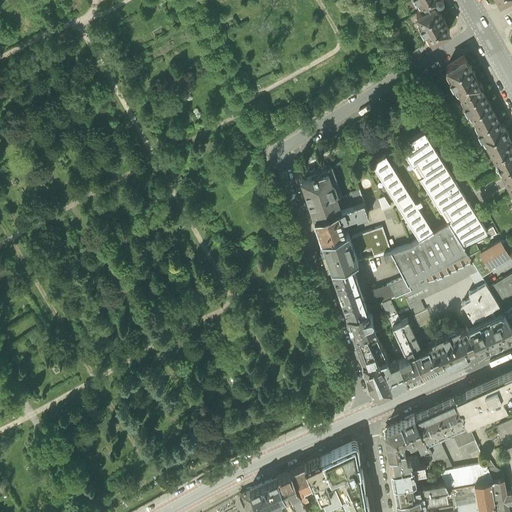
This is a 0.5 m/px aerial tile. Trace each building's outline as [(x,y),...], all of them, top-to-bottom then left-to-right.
[(85,0),(74,0),(75,1),(63,8),(68,17),(89,6),(85,0)] [(450,31),(443,19),(444,18),(442,15),(441,13),(439,13),(434,3),(436,3),(437,3),(438,4),(440,3),(441,3),(442,2),(443,1),(442,0),(416,0),(422,9),(414,13),(431,43),(450,31)] [(511,143),(508,135),(510,134),(503,120),(500,121),(498,117),(484,91),(472,67),(465,54),(446,65),(511,190),(511,143)] [(468,201),(424,130),(400,144),(447,220),(447,221),(448,220),(463,244),(462,243),(487,231),(468,201)] [(371,161),(419,238),(431,230),(416,205),(422,201),(420,198),(413,202),(384,154),(371,161)] [(301,179),(314,217),(356,203),(352,193),(337,198),(325,165),(309,170),(311,176),(301,179)] [(359,188),(351,190),(352,193),(356,203),(363,200),(359,188)] [(383,196),(379,197),(382,207),(389,204),(383,196)] [(321,239),(321,238),(344,231),(344,230),(342,223),(340,218),(346,216),(347,219),(356,215),(357,217),(368,213),(363,200),(356,203),(314,217),(319,231),(321,239)] [(393,255),(404,276),(410,288),(436,276),(437,278),(472,259),(468,253),(463,244),(448,220),(447,221),(447,220),(431,230),(419,238),(412,242),(390,249),(393,255)] [(330,264),(331,268),(351,262),(362,258),(360,251),(371,247),(374,255),(375,255),(375,254),(383,252),(390,249),(382,225),(350,236),(349,233),(347,229),(344,230),(344,231),(321,238),(323,242),(323,243),(320,244),(327,265),(330,264)] [(485,250),(482,252),(480,248),(468,253),(472,259),(482,275),(492,269),(490,265),(493,263),(495,267),(511,258),(509,254),(511,251),(505,240),(501,242),(499,238),(484,248),(485,250)] [(383,252),(385,258),(393,255),(390,249),(383,252)] [(485,280),(482,275),(472,259),(437,278),(436,276),(410,288),(403,292),(418,325),(432,319),(427,307),(424,308),(419,297),(442,287),(469,273),(476,285),(485,280)] [(340,294),(347,314),(366,307),(360,288),(358,282),(351,262),(331,268),(338,289),(340,294)] [(511,283),(506,274),(488,285),(497,300),(511,290),(511,283)] [(389,298),(403,292),(410,288),(404,276),(389,283),(371,289),(376,304),(382,301),(389,298)] [(488,285),(485,280),(476,285),(468,290),(471,295),(462,301),(472,318),(498,302),(497,300),(488,285)] [(399,320),(389,298),(382,301),(392,324),(400,320),(399,320)] [(501,307),(504,311),(511,323),(511,302),(510,301),(501,307)] [(347,314),(354,334),(366,330),(368,335),(376,331),(371,319),(372,318),(372,317),(372,316),(372,315),(371,314),(370,314),(369,314),(367,307),(366,307),(347,314)] [(468,328),(467,328),(478,345),(487,341),(488,342),(506,334),(506,332),(511,329),(511,323),(504,311),(468,328)] [(400,320),(414,350),(419,348),(418,344),(419,341),(407,316),(399,320),(400,320)] [(399,358),(414,350),(400,320),(392,324),(403,346),(395,349),(399,358)] [(427,343),(427,344),(437,364),(478,345),(467,328),(466,325),(465,326),(460,328),(458,325),(432,338),(433,340),(427,343)] [(391,385),(379,358),(368,335),(366,330),(354,334),(363,361),(373,389),(378,391),(391,385)] [(376,331),(368,335),(379,358),(386,356),(386,355),(376,331)] [(419,348),(414,350),(423,370),(437,364),(427,344),(419,348)] [(414,350),(399,358),(408,377),(423,370),(414,350)] [(389,363),(386,356),(379,358),(391,385),(408,377),(399,358),(389,363)] [(511,368),(455,395),(465,419),(476,414),(478,418),(511,403),(511,368)] [(465,419),(455,395),(414,414),(425,439),(451,428),(466,421),(465,419)] [(425,439),(414,414),(401,420),(411,440),(417,437),(425,455),(431,452),(427,442),(425,439)] [(511,419),(495,427),(505,449),(511,445),(511,419)] [(411,440),(401,420),(388,424),(385,429),(389,454),(400,452),(400,448),(404,447),(413,444),(411,440)] [(479,449),(466,421),(451,428),(459,446),(464,444),(469,454),(479,449)] [(440,470),(452,468),(438,437),(427,442),(431,452),(440,470)] [(331,451),(321,456),(330,476),(335,473),(340,486),(343,485),(346,491),(354,488),(355,490),(364,488),(363,483),(365,482),(362,468),(360,468),(358,454),(359,453),(357,442),(357,441),(356,441),(356,440),(355,440),(354,440),(353,440),(331,450),(331,451)] [(400,452),(389,454),(391,467),(421,462),(417,453),(409,455),(407,457),(404,447),(400,448),(400,452)] [(321,456),(304,464),(313,482),(321,501),(330,497),(322,479),(329,476),(330,476),(321,456)] [(492,479),(503,477),(502,471),(494,466),(489,459),(488,458),(483,458),(485,462),(492,479)] [(421,462),(391,467),(394,481),(412,479),(416,478),(414,472),(425,469),(424,461),(421,462)] [(492,479),(485,462),(452,468),(440,470),(445,479),(449,487),(490,480),(492,479)] [(313,482),(304,464),(291,470),(302,496),(309,492),(306,486),(313,482)] [(291,470),(277,477),(286,494),(291,492),(299,510),(306,507),(302,496),(291,470)] [(330,476),(329,476),(335,489),(338,495),(346,491),(343,485),(340,486),(335,473),(330,476)] [(286,494),(277,477),(273,478),(250,489),(258,508),(264,505),(265,508),(282,501),(280,497),(282,497),(286,494)] [(495,511),(509,511),(507,500),(511,499),(510,489),(505,490),(503,477),(492,479),(490,480),(495,511)] [(412,479),(394,481),(396,497),(446,488),(449,487),(445,479),(413,485),(412,479)] [(456,511),(495,511),(490,480),(449,487),(446,488),(448,496),(453,495),(454,503),(456,511)] [(349,498),(346,499),(351,511),(368,511),(370,510),(367,495),(365,495),(364,488),(355,490),(354,488),(346,491),(349,498)] [(446,488),(396,497),(399,511),(404,511),(422,509),(421,499),(425,497),(425,500),(448,496),(446,488)] [(259,511),(258,508),(250,489),(239,494),(247,511),(259,511)] [(346,491),(338,495),(342,504),(345,511),(351,511),(346,499),(349,498),(346,491)] [(422,509),(404,511),(456,511),(454,503),(422,509)]
